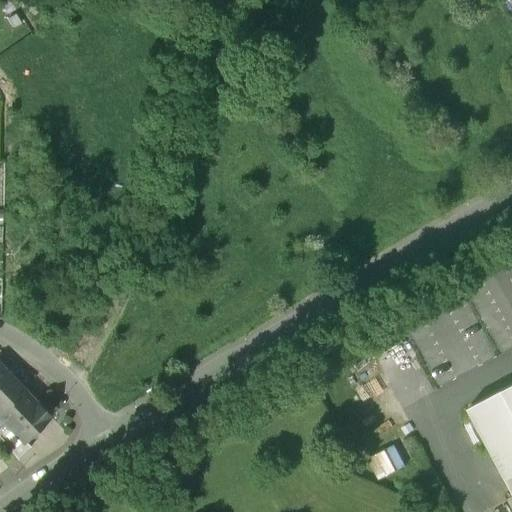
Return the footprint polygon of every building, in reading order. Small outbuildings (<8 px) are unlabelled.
[(511,0),(506,0),(500,3),(511,25),(511,0)] [(0,413),(23,391),(0,367),(0,413)] [(511,384),(469,408),(506,478),(511,475),(511,384)] [(50,418),(23,391),(0,413),(0,419),(6,425),(24,443),(25,443),(50,418)] [(24,443),(6,425),(0,430),(0,438),(18,462),(31,450),(25,443),(24,443)]
